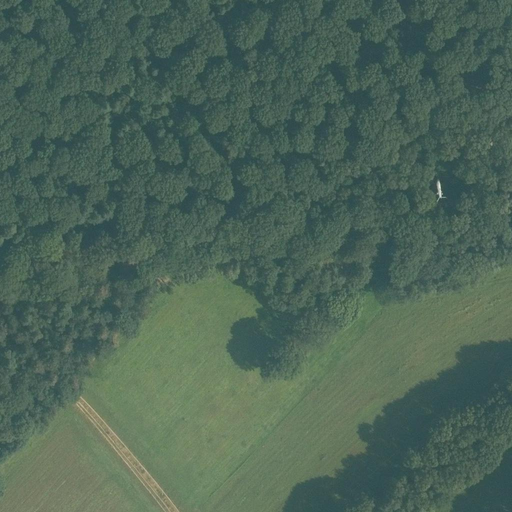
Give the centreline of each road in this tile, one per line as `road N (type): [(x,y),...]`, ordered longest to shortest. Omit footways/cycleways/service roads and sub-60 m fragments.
road 1 (track): [(0,273),(414,202),(511,204)]
road 2 (track): [(324,511),(417,431),(511,367)]
